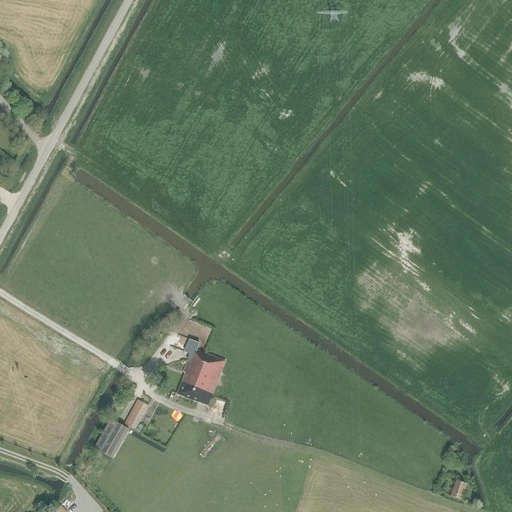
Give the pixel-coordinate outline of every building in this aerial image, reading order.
[(212,395),(220,376),(226,362),(222,360),(208,355),(196,350),(199,343),(190,341),(187,349),(192,351),(182,376),(184,377),(182,383),(177,381),(174,390),(178,392),(177,395),(206,405),(208,406),(212,395)] [(139,399),(126,425),(137,431),(151,405),(139,399)] [(111,419),(94,448),(112,459),(129,430),(111,419)] [(467,484),(457,480),(451,496),(461,500),(467,484)] [(75,511),(83,505),(73,496),(57,511),(75,511)]
